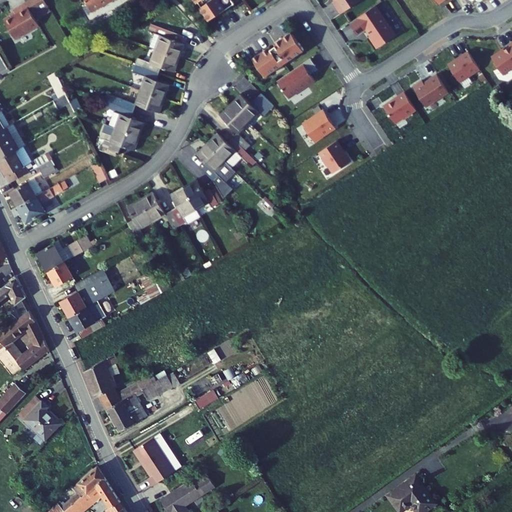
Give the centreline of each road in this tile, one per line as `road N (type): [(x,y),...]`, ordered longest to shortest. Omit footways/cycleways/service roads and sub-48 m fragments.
road 1 (residential): [(296,0),(224,48),(172,145),(145,175),(16,249)]
road 2 (residential): [(141,511),(16,249)]
road 3 (residential): [(511,6),(480,27),(452,29),(363,89)]
